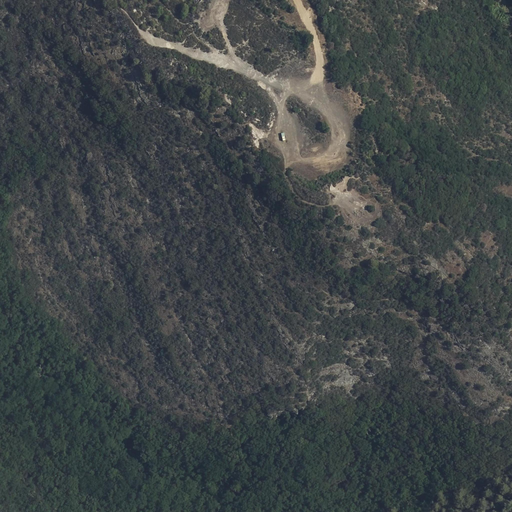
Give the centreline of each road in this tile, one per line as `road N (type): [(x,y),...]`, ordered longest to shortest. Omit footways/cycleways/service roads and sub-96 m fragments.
road 1 (track): [(298,0),(320,69),(288,91),(291,141),(303,160),(319,163),(346,156),(347,140),(341,120),(303,91)]
road 2 (track): [(140,31),(288,91)]
